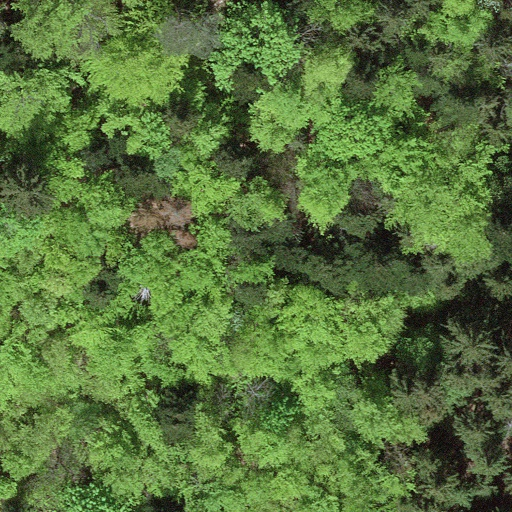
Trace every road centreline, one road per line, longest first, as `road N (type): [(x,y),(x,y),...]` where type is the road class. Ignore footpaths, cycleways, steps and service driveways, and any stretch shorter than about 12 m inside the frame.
road 1 (track): [(0,388),(511,300)]
road 2 (track): [(217,0),(0,139)]
